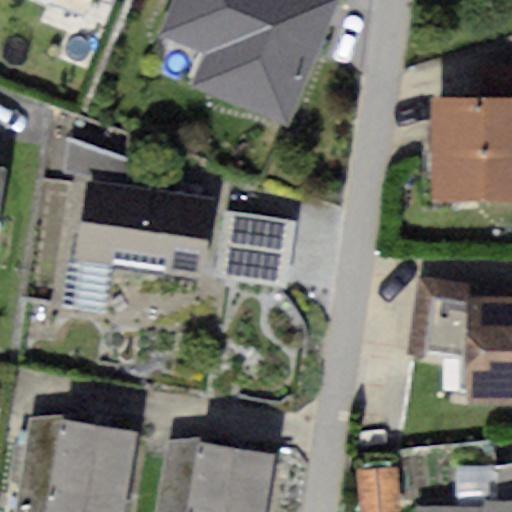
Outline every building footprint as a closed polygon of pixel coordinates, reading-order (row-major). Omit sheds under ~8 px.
[(85,0),(27,0),(79,18),(85,0)] [(337,0),(173,0),(158,37),(208,58),(195,87),(285,125),(337,0)] [(511,101),(436,102),(437,208),(511,208),(511,101)] [(86,184),(75,268),(205,285),(217,201),(86,184)] [(296,227),(235,217),(224,276),(286,287),(296,227)] [(511,303),(472,303),(471,404),(511,404),(511,303)] [(125,511),(138,438),(40,422),(24,511),(125,511)] [(268,511),(275,464),(178,450),(168,511),(268,511)]
